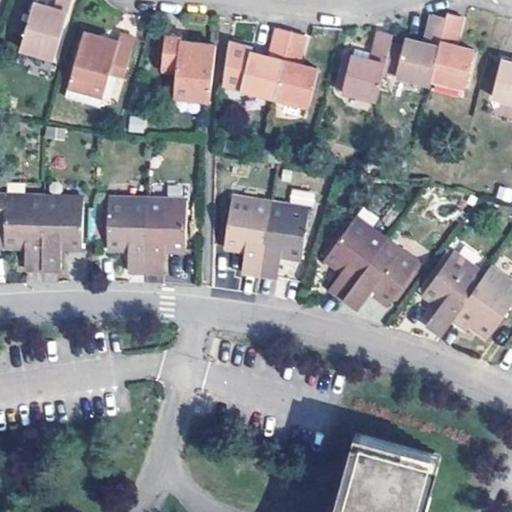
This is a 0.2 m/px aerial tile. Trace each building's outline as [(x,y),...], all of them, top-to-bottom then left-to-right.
[(35,0),(21,47),(53,56),(70,0),(69,0),(52,0),(52,5),(35,0)] [(448,18),(432,77),(467,86),(477,48),(457,43),(463,17),(449,13),(448,18)] [(432,77),(448,18),(433,15),(425,41),(407,37),(397,76),(431,84),(432,77)] [(242,90),(275,98),(291,32),(275,28),(269,55),(251,51),(242,90)] [(174,96),(209,99),(216,42),(182,39),(183,31),(168,29),(163,66),(177,68),(174,96)] [(67,93),(101,103),(110,69),(126,73),(137,35),(122,30),(120,39),(86,30),(67,93)] [(371,58),(353,54),(345,92),(377,100),(393,33),(376,30),(371,58)] [(291,32),(275,98),(309,106),(319,66),(301,63),(307,35),(291,32)] [(328,88),(345,92),(353,54),(337,50),(328,88)] [(493,96),(511,100),(511,60),(502,58),(493,96)] [(289,202),(312,205),(314,192),(291,189),(289,202)] [(0,195),(0,244),(24,244),(24,267),(43,267),(45,197),(0,195)] [(45,197),(43,267),(61,267),(60,244),(81,245),(83,198),(45,197)] [(108,246),(128,247),(127,269),(146,269),(148,199),(109,198),(108,246)] [(241,270),(260,274),(273,204),(234,198),(226,245),(245,249),(241,270)] [(187,200),(148,199),(146,269),(165,270),(166,248),(185,248),(187,200)] [(273,204),(260,274),(278,276),(281,255),(301,258),(309,210),(273,204)] [(328,287),(343,298),(384,242),(354,220),(326,257),(341,268),(328,287)] [(372,290),(390,303),(417,266),(384,242),(343,298),(358,309),(372,290)] [(454,319),(484,276),(451,254),(424,293),(439,305),(427,324),(443,335),(454,319)] [(511,284),(490,268),(484,276),(454,319),(468,330),(470,328),(474,321),(491,333),(511,304),(511,284)] [(474,321),(470,328),(486,340),(491,333),(474,321)] [(425,511),(438,464),(357,443),(338,511),(425,511)]
